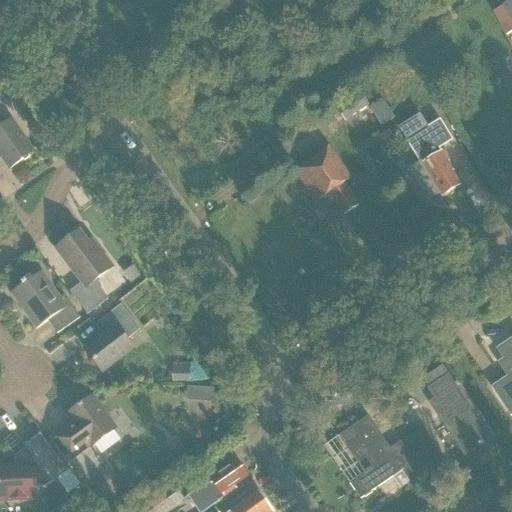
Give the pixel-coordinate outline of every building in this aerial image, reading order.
[(507,34),(511,30),(511,0),(510,0),(506,3),(507,5),(494,12),(507,34)] [(304,136),(323,165),(350,147),(330,118),(304,136)] [(439,119),(406,139),(432,182),(435,181),(443,196),(459,186),(451,171),(453,170),(441,151),(454,143),(439,119)] [(0,156),(1,155),(11,169),(24,160),(23,159),(40,147),(39,146),(32,151),(11,121),(0,128),(0,156)] [(313,202),(341,256),(377,237),(350,183),(313,202)] [(94,251),(79,232),(55,250),(81,284),(70,292),(87,315),(108,299),(94,281),(113,267),(98,248),(94,251)] [(140,276),(133,266),(123,273),(131,283),(140,276)] [(48,321),(57,334),(80,318),(64,296),(58,300),(40,274),(42,273),(41,272),(26,283),(25,280),(21,283),(22,285),(11,293),(36,330),(48,321)] [(120,305),(98,322),(106,332),(84,349),(102,373),(133,349),(126,340),(139,330),(120,305)] [(511,340),(499,350),(505,359),(500,363),(511,380),(511,383),(496,394),(511,416),(511,415),(511,340)] [(173,364),(173,381),(188,381),(188,365),(173,364)] [(490,436),(450,376),(430,390),(437,400),(442,397),(447,405),(437,412),(465,453),(490,436)] [(92,397),(67,415),(73,423),(52,438),(68,461),(90,445),(91,447),(115,429),(92,397)] [(368,417),(338,437),(363,473),(349,482),(361,499),(401,470),(410,483),(425,473),(402,440),(389,448),(368,417)] [(16,457),(14,457),(15,467),(0,467),(0,501),(36,499),(36,487),(44,487),(45,488),(68,472),(40,434),(24,445),(29,453),(16,462),(16,457)] [(211,479),(187,496),(198,511),(204,511),(224,498),(223,496),(234,488),(233,485),(251,472),(240,459),(222,472),(220,468),(209,476),(211,479)] [(145,511),(164,511),(183,500),(175,487),(143,509),(145,511)] [(423,496),(433,511),(439,511),(448,506),(434,488),(423,496)] [(271,511),(257,492),(228,511),(217,511),(215,508),(209,511),(271,511)] [(72,511),(65,501),(49,511),(72,511)] [(468,511),(467,511),(486,511),(481,503),(468,511)]
